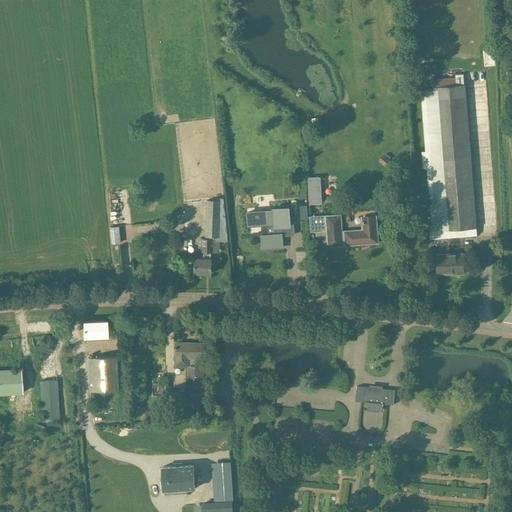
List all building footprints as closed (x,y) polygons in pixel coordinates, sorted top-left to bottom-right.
[(436,67),(436,64),(415,66),(417,89),(420,89),(425,151),(422,152),(423,169),(427,169),(429,198),(427,198),(430,239),(477,235),(476,228),(477,228),(466,84),(464,84),(464,75),(456,75),(456,77),(434,79),(434,76),(437,76),(437,67),(436,67)] [(383,154),(379,159),(386,165),(390,160),(383,154)] [(321,197),(319,177),(307,177),(309,203),(320,203),(320,197),(321,197)] [(221,200),(206,199),(206,237),(201,237),(201,252),(204,252),(204,259),(195,258),(195,273),(211,274),(212,259),(211,259),(211,253),(220,253),(221,200)] [(306,205),(299,206),(300,219),(307,218),(306,205)] [(263,251),(283,249),(282,236),(276,236),(275,228),(291,227),(289,209),(274,211),(274,212),(248,215),(249,228),(269,226),(270,237),(262,237),(263,251)] [(377,242),(375,216),(363,217),(364,231),(341,233),(340,220),(327,221),(329,246),(377,242)] [(119,226),(111,227),(112,244),(121,243),(119,226)] [(463,270),(463,254),(437,254),(437,272),(456,272),(456,270),(463,270)] [(107,337),(106,321),(83,322),(84,338),(107,337)] [(0,323),(0,343),(10,343),(9,324),(0,323)] [(175,357),(175,366),(187,366),(187,388),(203,388),(204,366),(195,366),(196,358),(204,358),(204,343),(177,343),(177,357),(175,357)] [(118,390),(117,356),(88,358),(89,391),(118,390)] [(0,394),(22,393),(21,367),(0,368),(0,394)] [(59,421),(56,380),(39,381),(42,422),(59,421)] [(383,404),(394,405),(395,391),(357,387),(355,402),(366,403),(367,411),(380,413),(383,404)] [(111,404),(96,406),(97,417),(112,415),(111,404)] [(157,410),(145,410),(145,419),(157,419),(157,410)] [(36,423),(34,428),(44,432),(46,426),(36,423)] [(162,467),(164,490),(195,488),(194,465),(162,467)] [(232,511),(232,500),(202,502),(202,503),(202,511),(232,511)]
